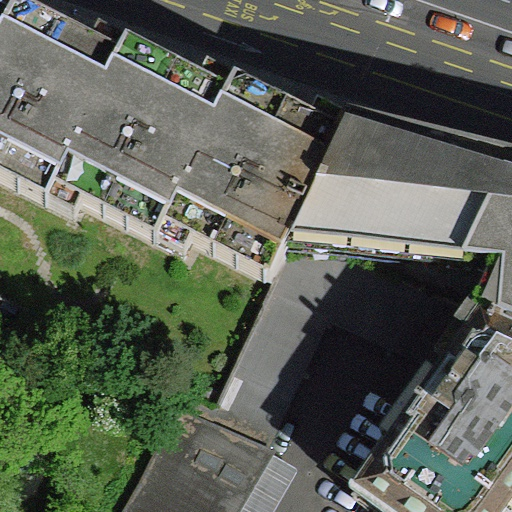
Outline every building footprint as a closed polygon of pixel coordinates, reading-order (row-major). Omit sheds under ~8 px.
[(56,196),(120,67),(19,16),(12,29),(0,52),(0,183),(49,209),(56,196)] [(0,52),(12,29),(0,23),(0,52)] [(165,231),(230,105),(127,53),(120,67),(56,196),(157,247),(165,231)] [(291,254),(343,144),(238,91),(230,105),(165,231),(274,287),(291,254)] [(499,265),(493,325),(511,333),(511,182),(352,127),(343,144),(291,254),(348,260),(499,265)] [(511,165),(352,127),(511,182),(511,165)] [(243,511),(275,457),(268,452),(328,322),(418,364),(425,358),(448,304),(348,260),(291,254),(274,287),(218,409),(189,395),(123,511),(243,511)] [(499,265),(348,260),(448,304),(493,325),(499,265)] [(425,358),(446,375),(469,344),(476,349),(493,325),(448,304),(425,358)] [(511,511),(511,333),(493,325),(476,349),(469,344),(446,375),(361,492),(364,510),(367,511),(511,511)] [(296,469),(275,457),(243,511),(275,511),(297,474),(296,469)]
